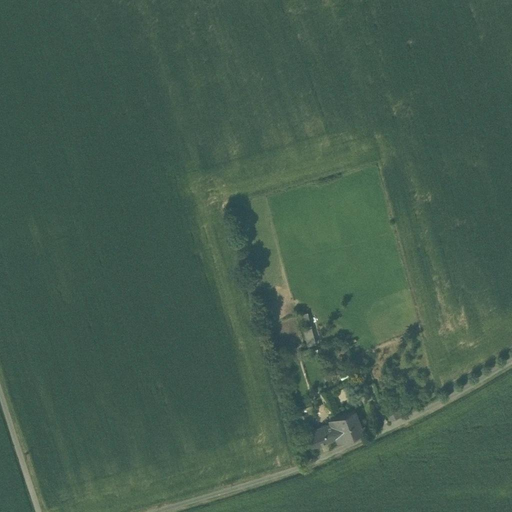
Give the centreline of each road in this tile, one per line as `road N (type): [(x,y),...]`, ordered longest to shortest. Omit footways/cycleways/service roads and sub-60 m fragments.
road 1 (unclassified): [(161,511),(281,475),(435,406),(511,359)]
road 2 (unclassified): [(0,387),(40,511)]
